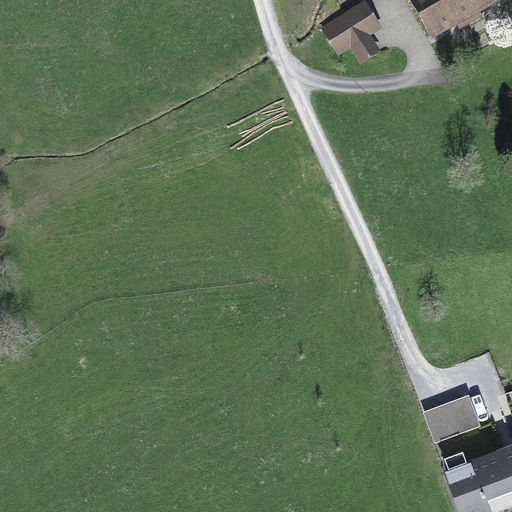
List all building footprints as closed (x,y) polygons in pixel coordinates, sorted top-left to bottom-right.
[(410,0),(431,36),(456,23),(477,11),(496,0),(410,0)] [(361,60),(376,50),(366,35),(377,28),(364,7),(339,22),(352,43),(351,44),(361,60)] [(456,23),(458,28),(480,16),(477,11),(456,23)] [(340,51),(351,44),(352,43),(339,22),(327,30),(340,51)] [(440,410),(450,436),(477,426),(467,400),(440,410)] [(427,415),(437,441),(450,436),(440,410),(427,415)] [(498,511),(511,507),(511,450),(468,467),(449,474),(447,475),(460,511),(498,511)] [(449,474),(468,467),(463,454),(444,461),(449,474)]
